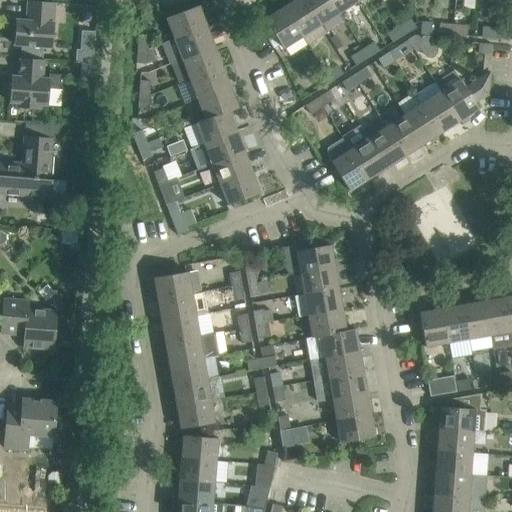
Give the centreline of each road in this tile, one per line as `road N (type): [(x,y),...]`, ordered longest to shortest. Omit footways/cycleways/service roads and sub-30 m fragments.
road 1 (residential): [(138,511),(138,389),(115,274),(121,260),(303,198)]
road 2 (residential): [(403,511),(408,470),(356,213)]
road 3 (residential): [(303,198),(229,0)]
road 4 (residential): [(356,213),(465,143),(511,145)]
